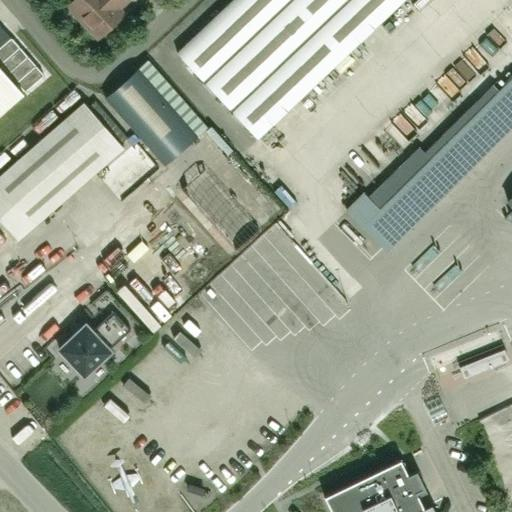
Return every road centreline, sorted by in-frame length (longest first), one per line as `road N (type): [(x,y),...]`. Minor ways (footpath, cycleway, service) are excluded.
road 1 (unknown): [(382,275),(357,261),(327,222),(302,160),(314,135),(468,0)]
road 2 (unclassified): [(183,0),(118,62),(89,73),(66,62),(12,0)]
